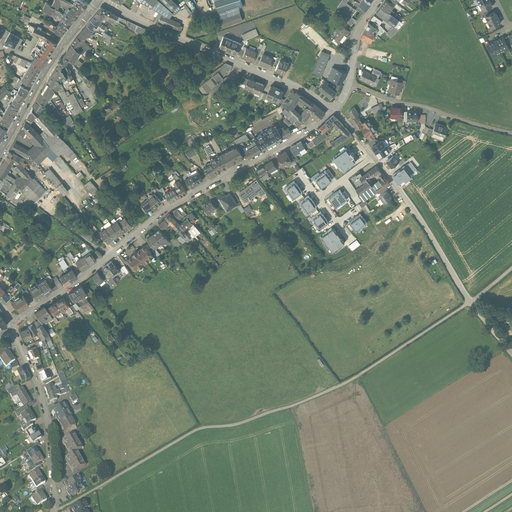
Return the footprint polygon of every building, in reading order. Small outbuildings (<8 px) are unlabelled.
[(53,0),(43,0),(43,1),(47,3),(51,6),(56,10),(60,4),(55,1),(53,0)] [(55,0),(55,1),(60,4),(69,8),(70,9),(71,8),(73,6),(62,0),(55,0)] [(79,15),(87,4),(82,0),(82,1),(80,0),(76,0),(76,1),(77,1),(73,6),(71,8),(79,15)] [(158,0),(149,0),(154,4),(151,8),(159,12),(167,18),(171,11),(158,0)] [(158,0),(171,11),(178,5),(172,0),(158,0)] [(219,0),(215,1),(218,11),(236,6),(234,1),(237,0),(219,0)] [(347,14),(345,17),(349,20),(351,17),(356,11),(346,3),(348,0),(343,0),(338,8),(347,14)] [(359,4),(366,9),(370,4),(365,0),(358,0),(361,2),(359,4)] [(394,5),(386,0),(385,0),(381,7),(391,15),(394,12),(391,9),(392,7),(394,5)] [(491,3),(489,0),(480,5),(477,6),(480,12),(482,11),(486,9),(491,6),(490,4),(491,3)] [(58,15),(63,19),(63,18),(65,16),(63,15),(56,10),(51,6),(47,3),(43,9),(56,19),(58,15)] [(366,9),(359,4),(356,8),(363,13),(366,9)] [(111,13),(101,7),(98,11),(104,17),(108,19),(109,17),(111,13)] [(387,21),(391,15),(381,7),(376,13),(387,21)] [(71,24),(79,15),(71,8),(70,9),(69,8),(63,15),(65,16),(63,18),(71,24)] [(104,17),(98,11),(94,16),(101,21),(104,23),(105,20),(107,21),(108,19),(104,17)] [(242,20),(240,12),(221,19),(223,26),(242,20)] [(488,22),(497,17),(496,14),(495,15),(494,12),(488,15),(485,16),(488,22)] [(397,20),(391,15),(387,21),(393,26),(396,28),(401,22),(397,19),(397,20)] [(27,26),(30,19),(24,16),(21,23),(27,26)] [(101,21),(94,16),(91,20),(98,26),(100,27),(103,29),(104,26),(99,24),(101,21)] [(180,24),(161,16),(158,23),(177,31),(180,24)] [(382,22),(374,16),(370,20),(374,22),(379,25),(380,25),(382,22)] [(499,21),(497,17),(488,22),(491,28),(494,26),(500,24),(498,21),(499,21)] [(67,29),(71,24),(63,18),(63,19),(59,23),(67,29)] [(86,25),(93,31),(96,32),(97,31),(94,29),(98,26),(91,20),(86,25)] [(372,26),(368,23),(364,29),(365,29),(375,34),(376,35),(383,29),(382,28),(383,28),(380,25),(379,25),(374,22),(372,26)] [(62,36),(67,29),(59,23),(57,27),(55,26),(53,28),(56,30),(55,31),(62,36)] [(148,31),(131,24),(129,27),(128,28),(131,29),(130,30),(144,36),(148,31)] [(93,31),(86,25),(77,37),(82,42),(84,39),(85,40),(85,39),(85,38),(86,36),(91,38),(92,34),(91,33),(93,31)] [(349,32),(340,25),(335,31),(339,34),(335,39),(335,40),(339,43),(340,42),(342,44),(348,36),(346,36),(349,32)] [(38,29),(31,26),(27,31),(40,37),(42,38),(43,36),(46,33),(40,30),(41,28),(39,27),(38,29)] [(396,28),(393,26),(386,33),(390,38),(399,30),(396,28)] [(258,34),(256,29),(242,35),(244,40),(258,34)] [(375,34),(365,29),(360,38),(370,43),(375,34)] [(19,38),(10,33),(5,42),(13,47),(19,38)] [(110,37),(103,33),(101,35),(105,37),(103,41),(108,43),(110,37)] [(40,59),(47,59),(56,43),(43,36),(42,38),(40,37),(30,54),(35,57),(40,59)] [(82,42),(77,37),(71,44),(72,44),(74,47),(80,53),(81,55),(85,50),(80,46),(79,46),(82,42)] [(241,45),(223,37),(219,47),(237,54),(239,48),(241,45)] [(503,37),(495,41),(500,53),(505,51),(504,49),(508,47),(503,37)] [(500,53),(495,41),(486,45),(491,55),(495,53),(496,55),(500,53)] [(91,48),(82,42),(80,46),(85,50),(87,52),(91,48)] [(74,47),(72,44),(63,56),(68,59),(73,63),(74,63),(80,67),(82,64),(77,60),(75,59),(80,53),(74,47)] [(256,53),(246,48),(245,51),(243,56),(243,57),(253,61),(256,55),(257,53),(256,53)] [(263,55),(261,57),(259,64),(269,68),(272,60),(268,58),(269,57),(263,55)] [(327,59),(320,56),(313,72),(319,76),(327,59)] [(42,66),(47,59),(40,59),(35,57),(32,60),(30,63),(40,69),(42,66)] [(58,63),(56,66),(60,69),(61,68),(60,65),(65,63),(61,58),(60,57),(57,62),(58,63)] [(280,60),(279,60),(278,64),(275,70),(285,74),(287,68),(289,64),(288,64),(280,60)] [(30,86),(40,69),(30,63),(21,80),(30,86)] [(232,66),(226,64),(210,74),(218,84),(223,80),(222,78),(229,73),(232,66)] [(51,74),(56,77),(59,82),(61,81),(62,83),(67,80),(61,69),(60,69),(56,66),(51,74)] [(346,72),(332,67),(328,79),(339,83),(337,87),(340,88),(346,72)] [(371,75),(363,71),(359,79),(372,85),(376,77),(371,75)] [(51,74),(46,83),(51,85),(54,91),(58,89),(61,87),(59,82),(56,77),(51,74)] [(19,79),(14,76),(9,80),(17,84),(19,80),(19,79)] [(92,85),(85,76),(82,78),(87,84),(86,84),(89,87),(92,85)] [(253,90),(256,82),(249,79),(248,80),(246,86),(245,88),(252,91),(253,90)] [(402,82),(400,88),(404,89),(406,81),(398,79),(397,81),(402,82)] [(397,81),(391,80),(390,85),(392,85),(390,92),(399,94),(400,88),(402,82),(397,81)] [(319,89),(325,94),(330,87),(327,85),(328,83),(326,82),(325,81),(319,89)] [(46,82),(40,91),(48,98),(50,95),(55,92),(54,91),(51,85),(46,83),(46,82)] [(264,85),(256,82),(253,90),(256,92),(256,93),(260,95),(261,92),(264,85)] [(0,99),(9,91),(4,86),(0,89),(0,99)] [(20,87),(17,92),(25,96),(28,91),(20,87)] [(69,101),(64,92),(61,87),(58,89),(66,103),(69,101)] [(280,90),(273,87),(272,88),(270,87),(267,95),(266,98),(268,99),(268,100),(276,103),(276,102),(278,103),(283,92),(280,91),(280,90)] [(335,92),(330,87),(325,94),(330,98),(335,92)] [(82,111),(73,94),(70,95),(67,90),(64,92),(69,101),(77,114),(82,111)] [(40,91),(36,99),(43,104),(45,103),(44,102),(48,98),(40,91)] [(21,102),(25,96),(17,92),(14,98),(21,102)] [(69,115),(55,92),(50,95),(48,98),(63,119),(69,115)] [(301,95),(296,92),(295,94),(290,92),(281,104),(292,114),(295,111),(293,108),(294,108),(298,101),(299,102),(300,100),(307,105),(310,101),(301,95)] [(16,111),(21,102),(14,98),(10,105),(9,104),(8,106),(16,111)] [(36,99),(32,107),(38,112),(41,108),(47,114),(49,112),(47,110),(43,104),(36,99)] [(322,111),(314,104),(311,108),(309,110),(307,113),(310,115),(317,121),(320,119),(325,114),(322,111)] [(381,111),(378,105),(371,108),(374,114),(381,111)] [(10,122),(16,111),(8,106),(4,114),(0,109),(0,115),(2,118),(10,122)] [(38,112),(32,107),(26,118),(31,120),(33,116),(34,117),(37,120),(41,116),(38,112)] [(401,108),(391,107),(390,117),(401,118),(401,108)] [(261,117),(263,122),(276,115),(276,117),(281,115),(277,108),(261,117)] [(354,124),(360,120),(359,120),(364,117),(362,115),(359,117),(359,116),(357,117),(357,116),(358,115),(353,108),(348,112),(353,118),(349,121),(352,125),(354,124)] [(297,119),(300,115),(295,111),(292,114),(288,118),(294,123),(294,122),(297,119)] [(417,122),(417,112),(407,112),(407,113),(407,122),(417,122)] [(304,116),(302,114),(300,115),(297,119),(302,124),(310,115),(307,113),(304,116)] [(41,116),(48,123),(50,121),(43,114),(41,116)] [(0,124),(6,128),(10,122),(2,118),(0,115),(0,124)] [(73,121),(69,115),(63,119),(67,125),(73,121)] [(50,135),(44,140),(51,148),(57,155),(62,151),(67,157),(73,152),(56,132),(48,123),(41,116),(37,120),(50,135)] [(325,133),(326,135),(332,131),(330,129),(334,125),(339,129),(343,125),(333,116),(325,123),(329,127),(323,132),(325,133)] [(370,126),(369,125),(370,123),(368,121),(367,121),(365,122),(365,121),(362,123),(360,120),(354,124),(358,131),(360,129),(364,134),(364,135),(363,136),(364,137),(365,137),(366,137),(374,131),(375,131),(372,127),(370,126)] [(28,125),(24,121),(18,132),(24,138),(28,135),(30,137),(35,132),(28,125)] [(323,131),(323,132),(329,127),(325,123),(318,129),(321,133),(323,131)] [(447,128),(435,123),(433,130),(432,133),(438,136),(437,139),(442,141),(443,138),(444,138),(447,128)] [(254,138),(262,151),(283,138),(278,130),(275,125),(254,138)] [(278,130),(283,138),(291,134),(288,128),(284,130),(283,127),(278,130)] [(335,147),(352,136),(346,128),(342,132),(344,135),(332,143),(335,147)] [(375,133),(374,131),(366,137),(369,140),(378,135),(376,132),(375,133)] [(28,151),(13,142),(10,149),(17,153),(27,159),(30,155),(36,162),(45,153),(51,148),(44,140),(35,132),(30,137),(38,145),(30,152),(28,151)] [(310,142),(313,146),(327,136),(326,135),(325,133),(313,141),(310,142)] [(390,145),(386,140),(382,141),(372,147),(375,152),(386,145),(387,147),(390,145)] [(302,145),(301,142),(290,148),(293,152),(294,154),(298,152),(299,155),(306,151),(304,148),(302,145)] [(375,152),(379,159),(396,146),(395,143),(390,145),(387,147),(386,145),(375,152)] [(253,155),(262,151),(258,145),(250,149),(253,155)] [(213,153),(209,146),(204,149),(208,156),(213,153)] [(225,153),(222,154),(228,166),(244,157),(240,150),(239,150),(237,146),(234,148),(232,150),(231,149),(227,151),(228,152),(226,153),(225,153)] [(58,155),(57,155),(51,148),(45,153),(52,161),(58,155)] [(343,171),(349,167),(350,165),(351,166),(355,162),(352,158),(354,157),(350,153),(346,148),(333,158),(334,159),(332,160),(337,167),(339,166),(343,171)] [(197,154),(193,149),(185,154),(189,159),(197,154)] [(249,158),(253,155),(250,149),(245,152),(249,158)] [(12,153),(8,151),(4,159),(11,165),(14,167),(18,163),(20,165),(21,164),(18,161),(10,156),(12,153)] [(289,157),(285,151),(277,156),(280,161),(283,166),(283,167),(291,162),(289,157)] [(21,158),(12,153),(10,156),(18,161),(20,160),(21,158)] [(217,172),(228,166),(222,154),(210,161),(212,164),(217,172)] [(398,163),(393,156),(386,162),(391,169),(398,163)] [(334,159),(333,158),(325,164),(337,180),(351,170),(349,167),(343,171),(339,166),(337,167),(332,160),(334,159)] [(11,165),(4,159),(0,166),(0,175),(3,178),(6,180),(7,180),(10,176),(9,176),(6,174),(11,165)] [(276,169),(272,162),(270,163),(270,162),(264,165),(269,173),(276,169)] [(416,170),(410,162),(404,167),(403,166),(392,176),(400,186),(412,177),(410,175),(416,170)] [(20,165),(18,163),(14,167),(24,178),(22,180),(26,186),(38,200),(46,192),(34,178),(33,179),(23,168),(20,165)] [(208,177),(217,172),(212,164),(203,168),(208,177)] [(269,173),(264,165),(256,170),(261,177),(263,180),(270,176),(269,173)] [(378,177),(382,174),(376,167),(368,172),(372,176),(376,173),(378,177)] [(61,183),(49,169),(44,173),(57,187),(61,183)] [(369,178),(372,176),(368,172),(360,178),(362,181),(359,183),(361,186),(363,184),(366,189),(372,185),(374,184),(369,178)] [(199,173),(192,176),(196,184),(203,180),(199,173)] [(178,180),(179,183),(181,181),(175,174),(173,177),(174,179),(176,181),(178,180)] [(390,184),(382,174),(378,177),(382,180),(379,182),(382,186),(375,190),(377,192),(377,193),(379,192),(385,187),(390,184)] [(327,185),(320,175),(314,179),(321,188),(324,186),(324,187),(327,185)] [(33,204),(38,200),(26,186),(22,180),(18,183),(14,179),(10,176),(7,180),(13,184),(15,186),(17,185),(22,190),(20,191),(23,194),(29,200),(31,202),(33,204)] [(196,184),(192,176),(185,180),(190,187),(196,184)] [(169,183),(174,188),(175,189),(180,196),(179,196),(180,197),(187,192),(182,185),(181,185),(179,183),(178,180),(176,181),(174,179),(169,183)] [(3,183),(0,188),(0,190),(10,197),(13,191),(16,193),(19,190),(15,186),(13,184),(7,180),(6,180),(3,183)] [(90,181),(85,185),(94,196),(99,192),(96,189),(97,189),(90,181)] [(265,192),(257,182),(253,185),(252,183),(249,186),(239,193),(246,201),(250,198),(249,196),(257,190),(260,195),(265,192)] [(61,183),(57,187),(63,196),(68,191),(61,183)] [(358,195),(363,202),(377,192),(375,190),(372,185),(366,189),(363,184),(361,186),(357,189),(360,193),(358,195)] [(300,189),(298,186),(288,194),(293,199),(302,192),(300,189)] [(166,194),(165,193),(163,188),(159,190),(157,188),(155,189),(158,194),(161,197),(166,194)] [(174,188),(165,193),(166,194),(170,202),(179,196),(180,196),(175,189),(174,188)] [(336,192),(333,194),(341,203),(346,199),(339,190),(337,192),(336,192)] [(379,196),(384,203),(391,198),(386,191),(379,196)] [(29,200),(23,194),(19,199),(22,200),(20,203),(25,206),(29,200)] [(156,196),(154,194),(148,199),(154,207),(161,202),(156,196)] [(237,205),(229,194),(224,197),(223,196),(218,199),(224,208),(226,206),(229,210),(237,205)] [(335,208),(341,203),(333,194),(331,196),(328,198),(335,208)] [(299,202),(303,208),(313,201),(311,198),(310,198),(308,195),(299,202)] [(154,207),(148,199),(147,199),(141,204),(142,205),(147,212),(149,213),(150,213),(153,211),(152,210),(155,208),(154,207)] [(211,202),(211,201),(203,208),(209,214),(216,207),(215,206),(211,202)] [(315,203),(313,201),(303,208),(307,213),(316,207),(314,204),(315,203)] [(249,205),(243,209),(244,211),(247,216),(250,214),(248,212),(252,210),(249,205)] [(184,215),(185,215),(186,214),(183,211),(180,213),(177,217),(180,219),(184,215)] [(322,214),(320,211),(311,218),(315,224),(324,217),(322,214)] [(357,216),(354,218),(361,228),(367,223),(360,214),(357,216)] [(324,217),(315,224),(319,230),(328,223),(326,220),(327,219),(324,217)] [(132,226),(125,218),(119,223),(125,231),(126,232),(132,226)] [(180,226),(184,229),(188,225),(189,226),(190,225),(192,223),(190,221),(187,218),(180,226)] [(361,228),(354,218),(351,220),(352,220),(349,222),(356,232),(361,228)] [(165,226),(168,224),(165,220),(159,225),(162,229),(165,226)] [(119,223),(117,221),(112,225),(112,226),(119,235),(120,235),(125,231),(119,223)] [(200,232),(192,223),(190,225),(192,227),(198,234),(200,232)] [(112,225),(111,225),(106,229),(113,238),(113,239),(114,239),(119,235),(112,226),(112,225)] [(184,229),(180,226),(179,225),(175,229),(180,233),(184,229)] [(194,238),(198,234),(192,227),(189,231),(192,234),(194,237),(194,238)] [(344,243),(332,227),(321,236),(333,252),(344,243)] [(106,229),(105,229),(100,233),(108,243),(113,239),(113,238),(106,229)] [(159,229),(153,234),(161,243),(164,247),(170,242),(159,229)] [(180,233),(182,235),(181,236),(186,241),(189,238),(186,235),(184,232),(185,231),(184,229),(180,233)] [(161,243),(153,234),(147,239),(154,248),(154,249),(155,248),(161,243)] [(187,241),(181,235),(176,239),(182,246),(187,241)] [(137,252),(146,263),(153,256),(144,246),(137,252)] [(146,263),(137,252),(136,251),(133,254),(133,255),(128,259),(131,263),(131,264),(134,267),(135,267),(137,270),(146,263)] [(84,256),(90,265),(96,261),(91,254),(90,252),(89,252),(84,256)] [(63,269),(65,272),(67,271),(66,268),(72,264),(70,260),(67,256),(58,262),(59,262),(63,269)] [(90,265),(84,256),(76,261),(75,262),(78,266),(81,271),(90,265)] [(75,268),(78,266),(75,262),(76,261),(73,258),(70,260),(72,264),(75,268)] [(113,265),(111,262),(107,265),(102,268),(106,274),(108,277),(110,276),(108,273),(107,270),(113,265)] [(108,273),(110,276),(112,277),(113,277),(116,274),(115,273),(118,271),(113,264),(113,265),(107,270),(108,273)] [(65,272),(71,281),(77,277),(71,268),(67,271),(65,272)] [(71,281),(65,272),(59,277),(64,285),(71,281)] [(101,276),(98,273),(93,276),(99,284),(103,280),(101,276)] [(45,279),(48,284),(53,281),(52,280),(49,275),(44,278),(45,280),(45,279)] [(118,284),(113,277),(112,277),(110,276),(108,277),(106,279),(105,280),(110,286),(112,288),(118,284)] [(45,280),(37,285),(44,295),(52,290),(50,286),(49,286),(48,284),(45,279),(45,280)] [(37,285),(37,284),(29,289),(37,300),(44,295),(37,285)] [(75,289),(82,301),(86,298),(85,297),(84,298),(83,296),(86,293),(81,286),(75,289)] [(0,295),(0,299),(3,303),(9,297),(6,294),(10,290),(8,288),(4,292),(0,295)] [(82,301),(75,289),(69,293),(74,301),(77,299),(80,303),(82,301)] [(95,301),(98,298),(92,292),(89,295),(95,301)] [(25,298),(22,295),(12,302),(18,312),(21,310),(22,311),(24,309),(23,309),(29,305),(25,298)] [(67,306),(62,298),(55,302),(60,310),(63,309),(67,306)] [(83,301),(82,301),(80,303),(79,303),(84,312),(89,308),(87,305),(86,306),(83,301)] [(63,314),(60,310),(55,302),(48,307),(53,315),(58,312),(61,317),(64,315),(63,314)] [(44,307),(39,310),(44,317),(46,315),(49,313),(44,307)] [(44,317),(39,310),(35,314),(42,323),(46,320),(44,317)] [(28,328),(32,337),(37,334),(32,325),(28,327),(28,328)] [(24,341),(32,337),(28,328),(20,332),(24,341)] [(45,329),(40,332),(39,332),(38,333),(41,339),(44,337),(48,335),(45,329)] [(30,348),(28,349),(32,360),(36,359),(38,364),(41,363),(40,358),(36,347),(36,346),(30,348)] [(8,352),(1,356),(0,357),(0,358),(6,367),(10,364),(15,361),(8,352)] [(27,373),(24,367),(20,369),(17,371),(19,376),(27,373)] [(51,379),(47,372),(44,373),(43,371),(42,369),(39,371),(41,374),(39,375),(42,383),(45,381),(51,379)] [(30,380),(27,373),(19,376),(19,377),(20,380),(22,384),(30,380)] [(60,383),(60,386),(63,385),(64,387),(66,386),(68,385),(64,376),(60,379),(59,380),(60,383)] [(47,395),(61,390),(60,386),(53,389),(52,386),(52,385),(44,388),(47,395)] [(27,397),(22,388),(20,389),(13,393),(10,395),(12,399),(17,396),(20,402),(27,397)] [(61,390),(47,395),(49,403),(57,400),(55,397),(66,393),(64,389),(61,390)] [(78,399),(75,394),(69,397),(72,402),(78,399)] [(31,403),(27,397),(20,402),(23,406),(23,407),(26,406),(31,403)] [(59,424),(70,417),(71,417),(63,404),(52,411),(59,424)] [(21,416),(29,411),(27,408),(21,411),(16,415),(18,418),(21,416)] [(30,413),(29,411),(21,416),(24,420),(32,415),(31,413),(30,413)] [(35,421),(32,415),(24,420),(23,421),(26,426),(27,426),(31,423),(35,421)] [(59,424),(58,424),(63,433),(69,430),(75,426),(74,426),(69,418),(70,418),(70,417),(59,424)] [(38,433),(35,428),(34,428),(29,431),(26,433),(27,433),(30,438),(38,433)] [(41,438),(38,433),(30,438),(29,438),(32,443),(33,443),(37,441),(41,438)] [(81,449),(73,434),(62,441),(70,455),(65,458),(73,473),(84,466),(76,452),(81,449)] [(30,460),(39,454),(35,448),(34,449),(27,454),(30,460)] [(43,461),(39,454),(30,460),(28,461),(27,464),(28,466),(31,467),(34,465),(34,466),(39,463),(43,461)] [(39,463),(34,466),(34,465),(31,467),(29,469),(30,472),(35,469),(40,465),(39,463)] [(32,482),(41,477),(37,471),(37,470),(36,471),(29,476),(32,482)] [(65,485),(65,484),(74,479),(73,476),(61,483),(63,486),(65,485)] [(45,483),(41,477),(32,482),(36,488),(41,485),(45,483)] [(81,484),(77,477),(74,479),(65,484),(65,485),(68,490),(66,491),(70,498),(82,491),(79,485),(81,484)] [(41,492),(38,493),(31,497),(37,506),(46,500),(41,492)] [(87,508),(83,502),(71,509),(73,511),(85,511),(86,511),(85,511),(84,510),(87,508)]
